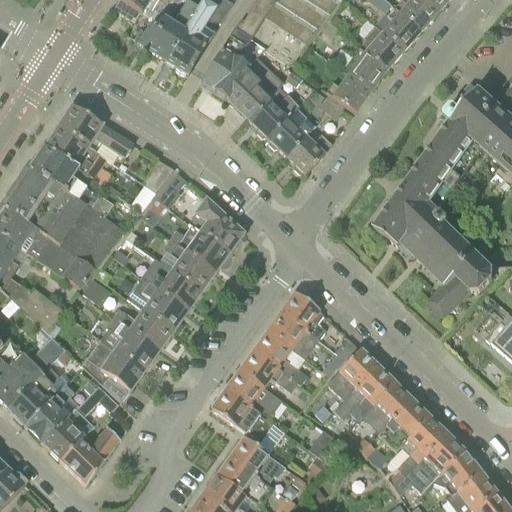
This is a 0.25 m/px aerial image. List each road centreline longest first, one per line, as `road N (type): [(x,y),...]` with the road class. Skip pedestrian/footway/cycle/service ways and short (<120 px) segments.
road 1 (residential): [(291,245),(404,87),(484,0)]
road 2 (residential): [(301,254),(163,442),(169,475),(143,511)]
road 3 (residential): [(291,245),(201,158),(52,61)]
road 4 (residential): [(499,444),(301,254)]
